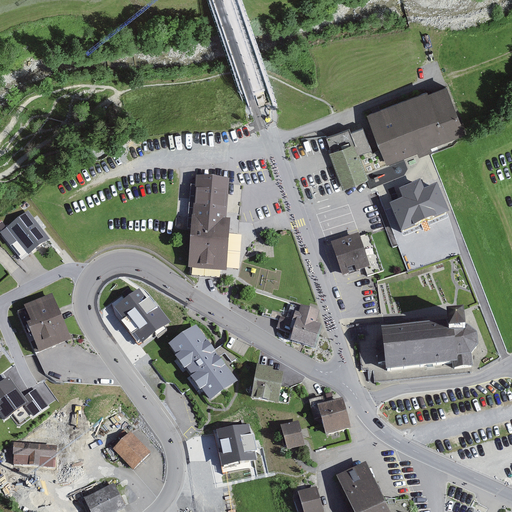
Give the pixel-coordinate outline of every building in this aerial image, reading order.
[(368,112),(388,164),(466,135),(446,83),(368,112)] [(349,128),(328,136),(334,151),(355,143),(349,128)] [(334,151),(331,152),(344,187),(368,179),(355,143),(334,151)] [(230,180),(199,178),(192,271),(223,273),(230,180)] [(422,182),(397,191),(401,201),(388,206),(400,236),(450,216),(437,185),(425,190),(422,182)] [(49,241),(28,212),(0,232),(21,262),(49,241)] [(358,236),(333,245),(344,276),(369,267),(358,236)] [(116,314),(140,347),(169,326),(145,293),(116,314)] [(71,340),(51,297),(22,311),(42,354),(71,340)] [(324,318),(300,310),(291,342),(314,349),(324,318)] [(471,354),(478,345),(476,332),(468,325),(466,325),(464,314),(447,316),(448,320),(382,328),(387,371),(452,363),(453,368),(472,366),(471,354)] [(238,380),(199,328),(171,349),(211,401),(238,380)] [(281,376),(257,372),(253,397),(277,401),(281,376)] [(33,418),(49,407),(36,388),(22,398),(8,378),(0,383),(0,414),(1,414),(5,420),(25,406),(33,418)] [(350,429),(342,403),(322,409),(330,436),(347,430),(350,429)] [(305,447),(299,425),(283,429),(288,451),(305,447)] [(216,433),(223,469),(256,462),(249,426),(216,433)] [(150,454),(132,435),(116,451),(134,470),(150,454)] [(59,449),(16,446),(14,466),(57,469),(59,449)] [(340,482),(353,511),(386,511),(366,470),(340,482)] [(114,485),(86,500),(91,511),(116,511),(126,507),(114,485)] [(325,511),(319,490),(301,496),(305,511),(325,511)]
